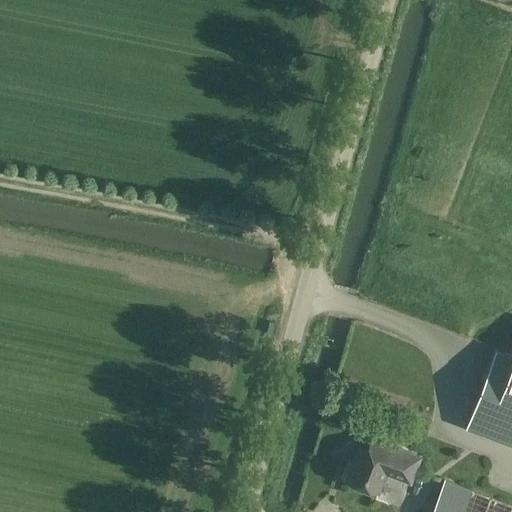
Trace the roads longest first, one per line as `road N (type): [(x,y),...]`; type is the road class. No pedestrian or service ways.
road 1 (unclassified): [(245,511),(380,0)]
road 2 (track): [(314,243),(0,186)]
